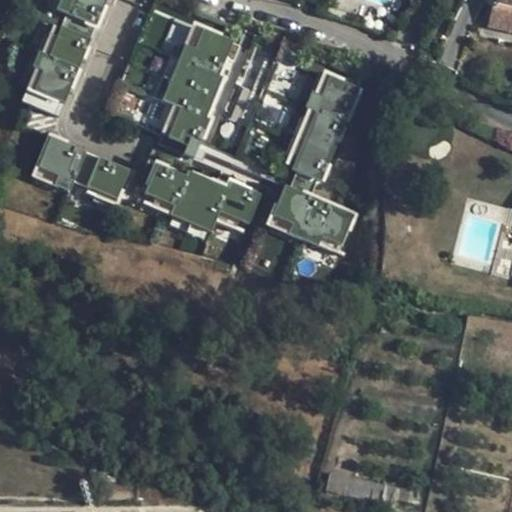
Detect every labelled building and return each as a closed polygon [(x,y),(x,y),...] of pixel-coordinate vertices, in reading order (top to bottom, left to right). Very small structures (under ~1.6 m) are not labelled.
[(180,3),(174,0),(49,0),(22,68),(161,127),(195,54),(166,40),(180,3)] [(488,28),(511,33),(511,0),(497,0),(496,6),(493,6),(488,28)] [(282,164),(320,182),(364,87),(325,69),(282,164)] [(117,205),(131,165),(46,135),(32,174),(117,205)] [(158,153),(138,201),(211,231),(217,217),(247,229),(261,196),(158,153)] [(288,172),(270,228),(342,251),(355,209),(306,193),(311,179),(288,172)] [(456,340),(382,324),(379,342),(452,359),(456,340)] [(349,461),(340,458),(338,466),(348,469),(349,461)] [(419,493),(329,474),(325,491),(391,506),(393,500),(416,505),(419,493)]
